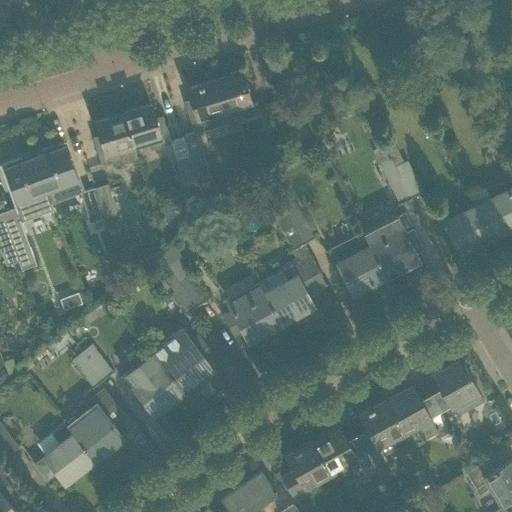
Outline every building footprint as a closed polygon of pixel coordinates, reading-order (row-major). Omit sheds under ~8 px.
[(215,78),(214,79),(223,109),(237,105),(241,117),(253,114),(249,101),(250,101),(240,71),(239,71),(240,72),(215,80),(215,78)] [(185,100),(184,101),(193,131),(194,132),(227,122),(223,109),(214,79),(213,79),(213,80),(189,88),(189,86),(188,87),(192,100),(186,102),(185,100)] [(276,100),(264,104),(275,138),(285,129),(276,100)] [(171,142),(168,134),(162,115),(154,117),(150,103),(123,111),(133,144),(147,140),(150,148),(171,142)] [(133,144),(123,111),(95,119),(100,134),(92,136),(100,163),(120,158),(121,161),(137,156),(133,144)] [(511,160),(511,155),(498,131),(487,137),(504,165),(511,160)] [(83,185),(74,162),(71,163),(64,145),(62,146),(61,142),(40,150),(42,154),(34,157),(48,198),(83,185)] [(385,144),(372,150),(398,202),(400,201),(411,196),(390,155),(385,144)] [(201,149),(188,153),(197,182),(208,178),(210,178),(201,149)] [(399,151),(390,155),(411,196),(422,190),(407,161),(405,162),(399,151)] [(197,182),(188,153),(175,157),(184,187),(197,183),(197,182)] [(25,160),(22,161),(20,157),(0,164),(0,168),(15,209),(16,209),(18,214),(50,203),(48,198),(34,157),(31,158),(30,156),(24,158),(25,160)] [(500,192),(476,204),(490,234),(511,223),(511,180),(511,178),(497,185),(500,192)] [(94,187),(102,216),(117,211),(108,183),(94,187)] [(102,216),(94,187),(81,191),(90,222),(103,218),(102,216)] [(314,237),(298,208),(291,195),(280,201),(303,243),(314,237)] [(303,243),(280,201),(269,207),(292,249),(303,243)] [(476,204),(452,216),(448,209),(436,215),(440,223),(444,221),(458,250),(490,234),(476,204)] [(16,209),(15,209),(1,215),(18,261),(22,269),(36,264),(18,214),(16,209)] [(403,211),(396,215),(362,232),(384,275),(417,258),(414,252),(422,248),(411,227),(404,231),(401,225),(408,221),(403,211)] [(18,261),(1,215),(0,215),(0,245),(7,265),(18,261)] [(384,275),(362,232),(330,248),(341,269),(337,272),(344,286),(349,284),(352,291),(384,275)] [(189,271),(187,272),(177,258),(182,254),(175,243),(162,252),(175,272),(183,284),(197,305),(207,298),(189,271)] [(298,258),(280,268),(257,281),(280,321),(312,304),(309,300),(313,298),(315,292),(313,292),(315,288),(311,281),(320,275),(320,276),(321,276),(309,255),(300,261),(298,258)] [(102,280),(111,291),(122,281),(113,270),(102,280)] [(175,272),(164,279),(173,291),(171,292),(185,313),(197,305),(183,284),(175,272)] [(226,299),(232,310),(223,314),(233,333),(242,328),(248,339),(280,321),(257,281),(226,299)] [(182,389),(211,367),(206,361),(213,355),(198,335),(193,338),(184,326),(175,334),(171,333),(165,339),(164,342),(152,351),(162,362),(182,389)] [(113,370),(98,350),(93,342),(82,350),(103,378),(113,370)] [(29,345),(20,352),(26,360),(35,352),(29,345)] [(82,350),(72,358),(93,385),(103,378),(82,350)] [(162,362),(152,351),(123,373),(141,397),(153,412),(182,389),(162,362)] [(11,358),(2,361),(7,374),(20,364),(13,363),(11,358)] [(440,387),(430,392),(431,394),(448,425),(451,430),(462,424),(459,418),(457,414),(483,400),(478,391),(459,358),(432,372),(440,387)] [(411,384),(385,398),(405,433),(419,424),(426,437),(438,431),(441,436),(451,430),(448,425),(431,394),(430,392),(419,398),(411,384)] [(367,427),(356,433),(357,435),(374,464),(385,458),(386,458),(383,454),(396,446),(392,440),(405,433),(385,398),(359,413),(367,427)] [(122,436),(101,410),(96,402),(78,415),(73,409),(61,418),(63,420),(93,459),(122,436)] [(59,442),(33,462),(41,472),(44,469),(50,476),(56,471),(64,481),(93,459),(63,420),(50,430),(59,442)] [(0,451),(3,456),(18,444),(0,421),(0,451)] [(338,425),(311,439),(331,473),(338,485),(374,465),(374,464),(357,435),(356,433),(346,439),(338,425)] [(293,468),(282,474),(292,491),(300,506),(302,505),(306,511),(318,511),(308,494),(320,487),(317,482),(331,473),(311,439),(285,454),(293,468)] [(486,457),(469,468),(464,471),(478,493),(489,486),(501,506),(511,499),(511,462),(509,458),(493,468),(486,457)] [(374,464),(374,465),(377,471),(389,465),(385,458),(374,464)] [(228,508),(221,511),(258,511),(261,510),(262,511),(288,511),(259,470),(220,497),(228,508)] [(0,511),(16,511),(3,495),(11,488),(13,490),(14,490),(2,474),(0,471),(0,511)] [(417,498),(415,500),(419,507),(435,497),(431,490),(424,494),(417,498)] [(511,511),(511,499),(501,506),(504,511),(511,511)]
